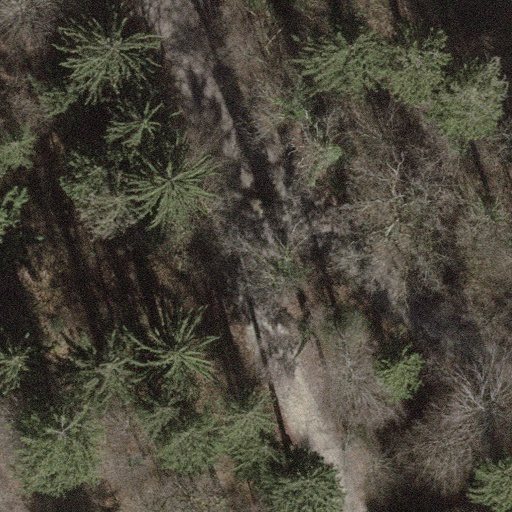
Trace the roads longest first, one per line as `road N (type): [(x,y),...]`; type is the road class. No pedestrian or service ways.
road 1 (track): [(211,87),(249,260),(351,511)]
road 2 (track): [(511,360),(371,267),(309,207),(211,87)]
